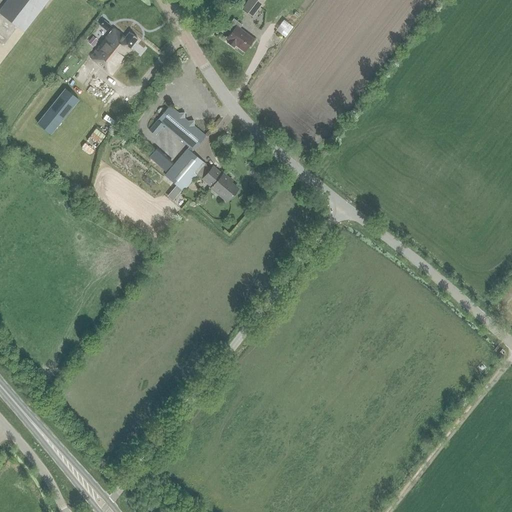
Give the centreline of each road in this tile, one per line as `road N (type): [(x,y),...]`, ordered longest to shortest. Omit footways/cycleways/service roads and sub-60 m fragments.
road 1 (unclassified): [(109,504),(344,206)]
road 2 (unclassified): [(344,206),(243,119),(162,0)]
road 3 (unclassified): [(511,344),(344,206)]
road 4 (track): [(511,354),(391,511)]
road 5 (primary): [(109,504),(27,417)]
